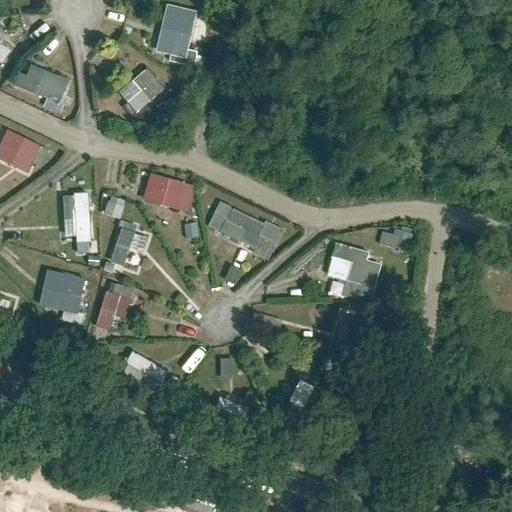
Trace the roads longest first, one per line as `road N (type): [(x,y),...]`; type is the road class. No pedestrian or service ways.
road 1 (residential): [(439,210),(376,205),(316,219),(186,160),(82,138),(0,101)]
road 2 (unclassified): [(0,388),(365,503)]
road 3 (residential): [(439,210),(417,407),(365,503)]
